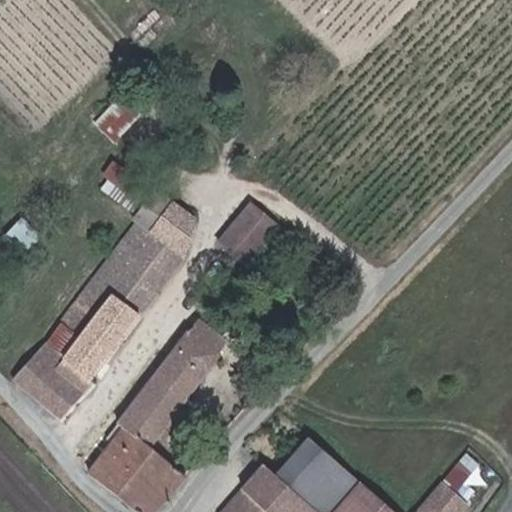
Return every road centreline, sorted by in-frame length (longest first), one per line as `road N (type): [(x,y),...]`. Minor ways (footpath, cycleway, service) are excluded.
road 1 (unclassified): [(511,144),(246,420),(182,511)]
road 2 (unclassified): [(119,511),(0,381)]
